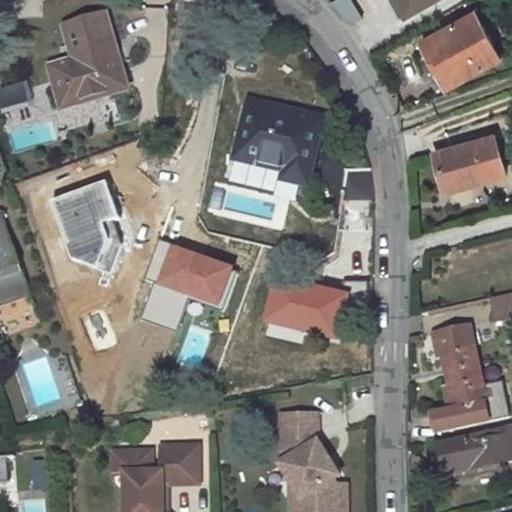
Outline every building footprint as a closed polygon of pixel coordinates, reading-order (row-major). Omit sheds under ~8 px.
[(348,0),(333,0),(329,3),(347,25),(360,15),(348,0)] [(434,0),(387,0),(398,19),(434,0)] [(501,59),(476,13),(422,43),(448,89),(501,59)] [(107,18),(63,29),(71,62),(50,67),(61,107),(126,89),(107,18)] [(323,120),(250,104),(236,161),(240,161),(269,168),(285,172),(282,181),(308,187),(323,120)] [(445,193),(507,175),(496,136),(446,151),(434,154),(445,193)] [(269,168),(240,161),(237,174),(239,180),(261,185),(265,181),(269,168)] [(350,194),(348,170),(330,171),(332,195),(350,194)] [(105,180),(51,199),(72,258),(110,278),(128,243),(105,180)] [(0,225),(0,303),(26,294),(0,225)] [(233,266),(171,243),(156,281),(218,305),(233,266)] [(347,292),(275,275),(264,320),(336,337),(347,292)] [(496,323),(511,320),(511,295),(491,300),(496,323)] [(477,368),(469,330),(441,335),(445,357),(442,358),(442,360),(446,374),(477,368)] [(445,357),(441,335),(432,337),(437,361),(442,360),(442,358),(445,357)] [(436,433),(489,421),(485,399),(477,368),(446,374),(450,389),(444,391),(448,411),(431,415),(436,433)] [(322,408),(278,409),(278,477),(287,477),(287,511),(351,511),(351,482),(322,435),(322,408)] [(92,425),(86,409),(73,414),(79,430),(92,425)] [(511,437),(467,448),(471,471),(511,462),(511,437)] [(201,450),(131,449),(130,511),(167,511),(168,486),(201,486),(201,450)] [(427,452),(413,456),(423,489),(436,486),(427,452)] [(7,455),(0,455),(0,479),(9,479),(7,455)] [(46,511),(45,498),(19,500),(20,511),(46,511)]
